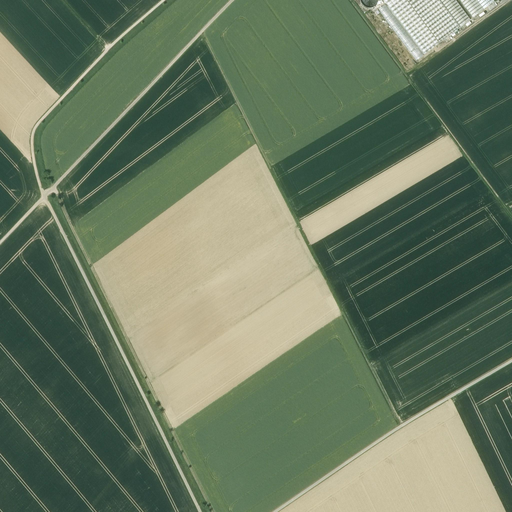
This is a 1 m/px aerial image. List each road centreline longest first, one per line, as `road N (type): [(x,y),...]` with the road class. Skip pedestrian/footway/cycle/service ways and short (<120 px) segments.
road 1 (track): [(201,31),(365,360)]
road 2 (track): [(212,511),(52,188)]
road 3 (track): [(44,196),(199,511)]
road 4 (track): [(511,361),(274,511)]
road 5 (track): [(511,218),(349,0)]
road 6 (track): [(232,0),(44,196)]
road 7 (track): [(164,0),(35,126),(32,155),(44,196)]
road 8 (track): [(509,0),(406,77)]
